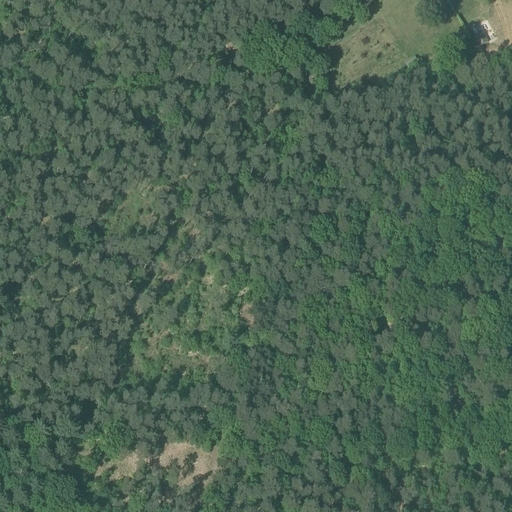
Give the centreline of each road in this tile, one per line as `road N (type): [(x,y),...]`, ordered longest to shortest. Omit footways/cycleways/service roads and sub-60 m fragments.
road 1 (track): [(511,460),(216,440)]
road 2 (track): [(0,120),(283,45)]
road 3 (track): [(216,440),(0,430)]
road 4 (track): [(216,440),(256,249)]
